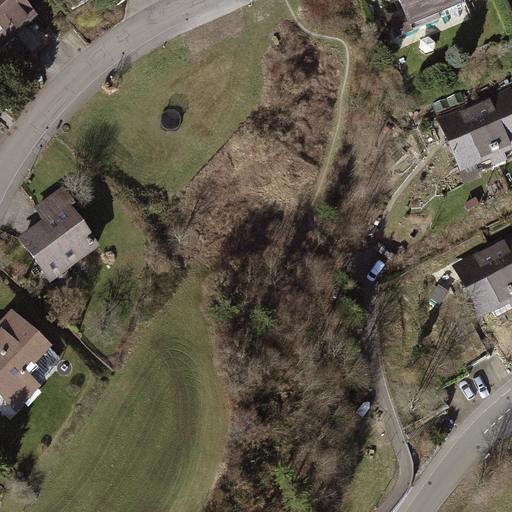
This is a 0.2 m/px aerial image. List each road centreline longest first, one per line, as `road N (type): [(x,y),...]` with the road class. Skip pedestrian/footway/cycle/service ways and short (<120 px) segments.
road 1 (residential): [(0,182),(25,135),(99,58),(199,0)]
road 2 (residential): [(511,413),(428,511)]
